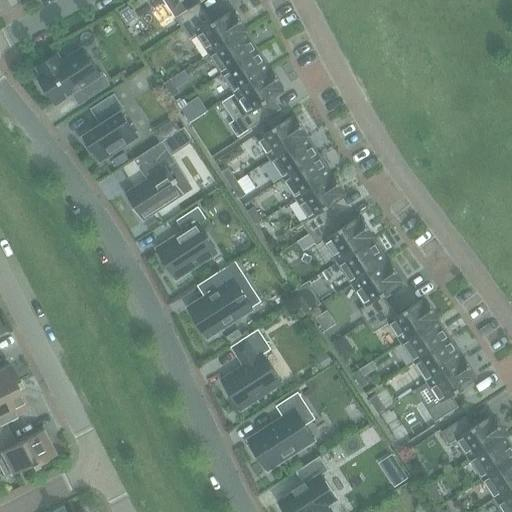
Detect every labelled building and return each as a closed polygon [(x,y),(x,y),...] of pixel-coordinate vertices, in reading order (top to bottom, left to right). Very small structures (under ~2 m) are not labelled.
[(164,0),(182,28),(206,13),(199,3),(203,0),(164,0)] [(126,23),(137,16),(128,3),(118,10),(126,23)] [(213,23),(206,13),(182,28),(190,40),(197,35),(210,55),(244,33),(247,31),(235,12),(233,13),(232,11),(213,23)] [(249,41),(244,33),(210,55),(223,74),(258,51),(250,40),(249,41)] [(79,90),(86,101),(109,85),(102,73),(99,75),(82,49),(62,63),(58,56),(38,69),(42,76),(39,77),(41,80),(37,82),(46,95),(49,93),(57,104),(79,90)] [(265,63),(258,51),(223,74),(235,93),(268,71),(264,64),(265,63)] [(167,62),(151,63),(152,76),(168,74),(167,62)] [(171,77),(166,80),(175,93),(181,89),(178,85),(191,76),(186,68),(171,77)] [(268,71),(235,93),(248,113),(241,118),(249,130),(272,115),(279,111),(272,99),(284,92),(283,89),(284,88),(272,69),(268,71)] [(105,123),(101,126),(81,139),(91,154),(94,152),(101,162),(138,138),(122,113),(125,111),(114,94),(94,107),(105,123)] [(411,101),(400,107),(410,126),(421,120),(411,101)] [(188,105),(182,110),(190,123),(197,119),(188,105)] [(258,139),(272,160),(305,139),(308,136),(296,117),(294,118),(293,116),(258,139)] [(176,120),(155,133),(161,142),(163,141),(182,129),(176,120)] [(182,129),(163,141),(172,156),(195,142),(185,127),(182,129)] [(310,146),(305,139),(272,160),(284,179),(319,156),(312,145),(310,146)] [(146,179),(125,193),(143,222),(185,195),(177,182),(179,181),(177,178),(175,179),(168,168),(176,163),(172,156),(163,141),(161,142),(134,160),(146,179)] [(327,168),(319,156),(284,179),(296,198),(330,177),(325,169),(327,168)] [(222,172),(231,186),(238,181),(229,168),(222,172)] [(333,174),(330,177),(296,198),(309,218),(302,223),(310,234),(330,221),(323,211),(345,197),(344,195),(345,194),(333,174)] [(240,199),(246,195),(238,181),(231,186),(240,199)] [(157,249),(177,279),(217,253),(198,224),(206,219),(199,207),(178,220),(185,232),(157,249)] [(254,207),(248,212),(256,225),(263,221),(254,207)] [(336,232),(330,221),(310,234),(317,246),(324,241),(337,261),(372,238),(374,237),(362,218),(360,219),(359,217),(336,232)] [(388,263),(372,238),(337,261),(353,286),(388,263)] [(233,280),(243,274),(236,262),(215,275),(222,287),(189,308),(208,338),(252,310),(233,280)] [(390,262),(388,263),(353,286),(366,305),(359,310),(366,322),(390,307),(383,296),(402,284),(401,282),(402,281),(390,262)] [(296,301),(305,315),(312,311),(303,297),(296,301)] [(396,317),(390,307),(366,322),(374,333),(389,323),(402,343),(436,322),(439,319),(427,300),(425,301),(424,299),(396,317)] [(441,329),(436,322),(402,343),(415,362),(450,339),(442,328),(441,329)] [(244,366),(222,380),(241,410),(281,384),(263,355),(272,350),(259,330),(243,339),(232,347),(244,366)] [(238,331),(226,338),(232,347),(243,339),(238,331)] [(497,334),(489,339),(498,354),(506,350),(497,334)] [(457,350),(450,339),(415,362),(427,381),(460,359),(455,352),(457,350)] [(463,357),(460,359),(427,381),(440,402),(427,410),(435,422),(459,407),(451,396),(476,380),(475,378),(476,377),(463,357)] [(0,368),(0,394),(20,384),(9,364),(0,368)] [(360,370),(353,374),(362,388),(369,384),(360,370)] [(20,385),(20,384),(0,394),(0,438),(10,433),(5,422),(29,410),(17,386),(20,385)] [(298,394),(277,407),(284,418),(249,440),(251,444),(248,446),(256,458),(259,456),(268,470),(314,441),(304,426),(314,419),(298,394)] [(377,396),(370,400),(379,414),(385,410),(377,396)] [(457,440),(470,460),(504,438),(507,436),(494,417),(493,418),(492,416),(472,428),(465,417),(442,432),(450,445),(457,440)] [(16,444),(10,433),(0,438),(0,468),(5,477),(30,465),(31,468),(56,455),(43,430),(16,444)] [(508,446),(504,438),(470,460),(483,479),(511,459),(511,447),(510,444),(508,446)] [(294,492),(278,502),(285,511),(333,511),(330,506),(338,501),(321,475),(329,471),(320,457),(296,472),(304,484),(293,491),(294,492)] [(511,459),(483,479),(495,498),(511,486),(511,459)] [(433,483),(426,487),(435,501),(442,497),(433,483)] [(511,511),(511,486),(495,498),(504,511),(511,511)]
